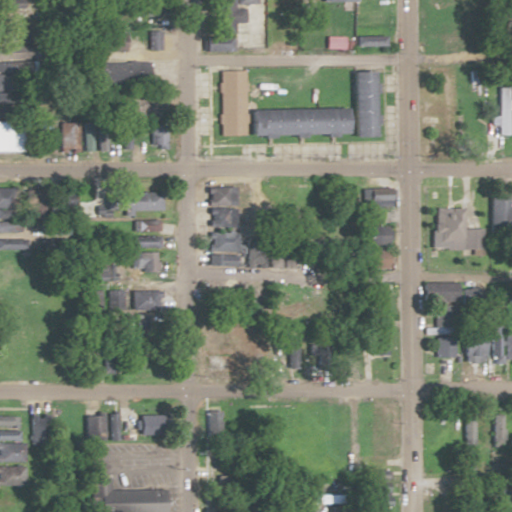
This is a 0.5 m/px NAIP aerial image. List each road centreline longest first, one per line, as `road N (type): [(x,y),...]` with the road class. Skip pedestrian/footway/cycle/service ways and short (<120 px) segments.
road 1 (residential): [(413,511),(407,0)]
road 2 (residential): [(190,511),(187,0)]
road 3 (residential): [(0,169),(511,171)]
road 4 (residential): [(0,391),(511,390)]
road 5 (residential): [(188,56),(408,56)]
road 6 (residential): [(0,58),(188,56)]
